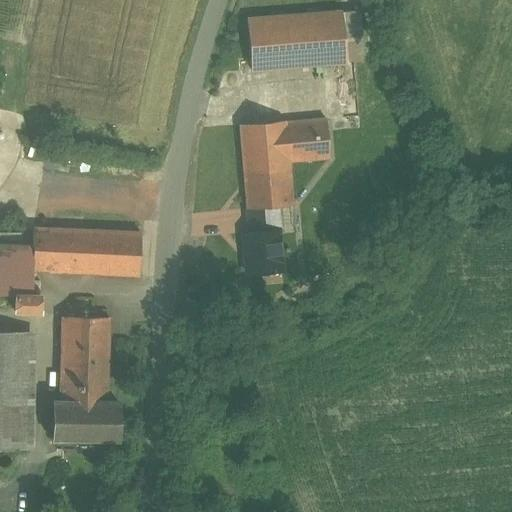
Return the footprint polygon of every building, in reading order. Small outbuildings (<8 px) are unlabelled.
[(342,12),(247,20),(251,70),(346,62),(342,12)] [(326,118),(286,122),(286,121),(240,125),(242,156),(260,154),(261,160),(289,158),(289,162),(329,158),(326,118)] [(69,147),(27,139),(23,159),(66,166),(69,147)] [(289,158),(261,160),(260,154),(242,156),(247,209),(278,206),(293,205),(289,162),(289,158)] [(278,206),(247,209),(249,232),(277,230),(278,231),(281,231),(278,206)] [(141,233),(32,227),(32,244),(31,270),(32,270),(139,276),(141,233)] [(249,232),(244,233),(247,274),(281,271),(278,231),(277,230),(249,232)] [(32,244),(0,242),(0,294),(15,295),(14,311),(39,311),(39,281),(32,280),(32,270),(31,270),(32,244)] [(109,317),(61,317),(59,401),(54,401),(53,439),(117,440),(118,402),(106,401),(109,317)] [(20,331),(0,330),(0,447),(17,448),(20,331)] [(3,452),(0,452),(0,466),(0,467),(2,467),(5,467),(7,466),(8,465),(10,463),(11,460),(10,457),(9,455),(8,453),(6,452),(3,452)]
